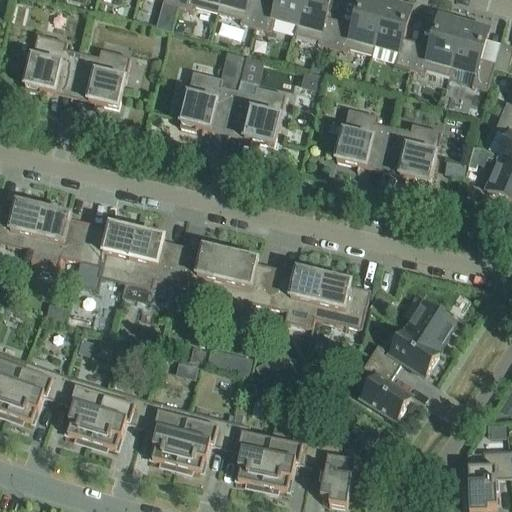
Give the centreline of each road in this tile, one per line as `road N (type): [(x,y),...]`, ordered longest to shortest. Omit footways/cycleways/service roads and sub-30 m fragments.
road 1 (residential): [(511,276),(0,151)]
road 2 (residential): [(511,350),(410,511)]
road 3 (residential): [(0,472),(124,511)]
